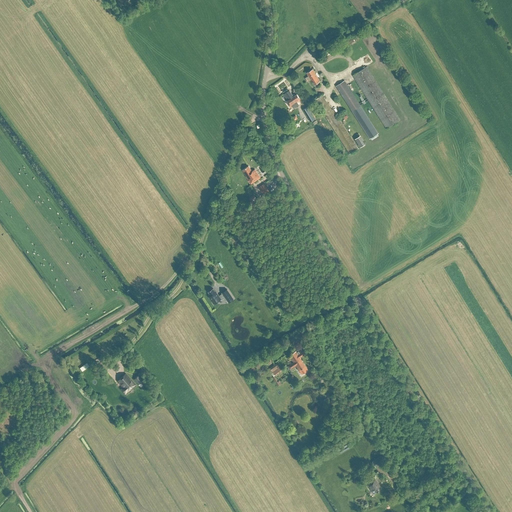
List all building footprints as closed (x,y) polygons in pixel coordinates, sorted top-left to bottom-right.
[(359,53),(365,63),(372,59),(365,49),(359,53)] [(386,128),(400,120),(366,67),(353,75),(386,128)] [(314,85),(320,81),(313,69),(307,73),(308,76),(311,80),(314,85)] [(378,134),(344,81),(336,86),(370,139),(378,134)] [(297,102),(300,100),(297,94),(295,95),(294,94),(292,95),(289,91),(284,94),(288,100),(286,101),(290,107),(292,105),(294,108),(296,107),(297,106),(299,104),(297,102)] [(350,154),(358,148),(333,109),(332,110),(323,95),(314,100),(324,115),(325,114),(350,154)] [(312,104),(308,106),(314,119),(319,117),(312,104)] [(302,110),(309,122),(313,120),(306,108),(302,110)] [(317,129),(324,138),(327,135),(321,127),(317,129)] [(361,147),(365,144),(359,135),(356,137),(357,138),(355,139),(361,147)] [(251,184),(261,178),(255,169),(252,171),(249,166),(243,169),(243,170),(244,172),(245,172),(246,174),(245,174),(246,176),(251,184)] [(270,191),(264,183),(259,187),(262,192),(264,191),(265,194),(270,191)] [(246,199),(258,193),(253,185),(242,192),(246,199)] [(213,303),(220,299),(221,300),(225,297),(228,302),(233,299),(227,290),(222,293),(222,294),(219,296),(216,292),(213,288),(208,291),(211,295),(209,296),(213,303)] [(294,361),(288,365),(290,369),(296,365),(300,370),(302,374),(308,369),(306,366),(300,357),(307,353),(311,350),(308,347),(304,349),(300,352),(301,354),(298,356),(295,352),(289,355),(292,360),(293,360),(294,361)] [(276,375),(282,370),(276,362),(270,367),(276,375)] [(125,393),(135,384),(125,373),(117,381),(123,386),(121,388),(125,393)] [(139,384),(142,387),(147,383),(139,374),(134,379),(138,384),(139,384)] [(278,382),(274,376),(272,378),(277,386),(282,383),(280,380),(278,382)] [(391,467),(393,466),(386,453),(382,455),(385,461),(387,460),(391,467)] [(380,456),(372,461),(376,467),(384,462),(380,456)] [(377,492),(382,488),(375,478),(367,483),(374,494),(377,492)]
